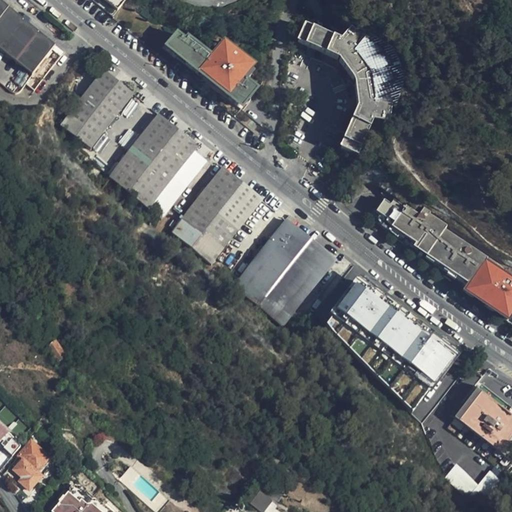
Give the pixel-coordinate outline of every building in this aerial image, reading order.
[(0,52),(27,75),(50,47),(0,5),(0,52)] [(387,76),(378,55),(365,38),(351,26),(342,37),(345,39),(343,42),(301,24),(293,42),(333,58),(335,54),(339,57),(337,60),(351,78),(354,77),(356,83),(352,84),(356,105),(360,105),(358,110),(355,108),(336,145),(354,154),(373,114),(376,115),(375,118),(390,118),(390,97),(387,76)] [(176,34),(168,44),(242,104),(256,87),(244,77),(253,65),(224,41),(210,57),(187,38),(184,41),(176,34)] [(242,104),(168,44),(166,47),(239,107),(242,104)] [(60,55),(50,47),(27,75),(36,83),(60,55)] [(88,142),(130,91),(102,67),(59,118),(88,142)] [(145,202),(193,144),(155,113),(142,129),(115,161),(108,171),(131,191),(145,202)] [(206,259),(257,199),(219,167),(169,227),(206,259)] [(411,209),(379,186),(376,190),(380,192),(395,203),(408,212),(411,209)] [(391,208),(395,203),(380,192),(371,207),(370,207),(369,207),(368,207),(367,208),(366,208),(365,209),(364,209),(364,210),(363,211),(363,212),(395,239),(399,234),(386,224),(387,222),(377,215),(385,203),(391,208)] [(408,212),(395,203),(391,208),(385,203),(377,215),(387,222),(386,224),(399,234),(413,216),(408,212)] [(415,217),(413,216),(399,234),(418,246),(419,245),(432,254),(430,257),(441,265),(440,267),(459,280),(460,278),(461,279),(480,256),(475,252),(472,256),(462,249),(464,244),(446,233),(448,230),(430,218),(432,215),(421,209),(415,217)] [(314,246),(284,221),(260,249),(231,283),(237,287),(279,322),(294,305),(330,260),(314,246)] [(399,234),(395,239),(455,286),(461,279),(460,278),(459,280),(440,267),(441,265),(430,257),(432,254),(419,245),(418,246),(399,234)] [(488,262),(480,256),(461,279),(472,286),(470,289),(481,298),(481,299),(498,312),(500,310),(511,318),(511,316),(511,285),(501,279),(503,275),(487,264),(488,262)] [(462,349),(359,273),(326,320),(344,339),(413,408),(462,349)] [(472,286),(461,279),(455,286),(504,320),(511,325),(511,316),(511,318),(500,310),(498,312),(481,299),(481,298),(470,289),(472,286)] [(66,356),(56,343),(49,347),(58,361),(66,356)] [(511,438),(511,415),(475,387),(451,418),(498,456),(511,438)] [(3,449),(12,457),(21,445),(0,426),(0,444),(4,448),(3,449)] [(49,458),(42,452),(40,450),(31,442),(19,456),(24,460),(16,469),(22,475),(20,477),(25,481),(22,485),(28,491),(42,477),(36,472),(49,458)] [(40,450),(42,452),(50,443),(48,442),(40,450)] [(24,460),(19,456),(11,465),(16,469),(24,460)] [(458,462),(450,471),(481,501),(501,480),(491,470),(479,483),(458,462)] [(48,470),(42,477),(48,483),(54,476),(48,470)] [(116,483),(146,511),(171,511),(127,471),(116,483)] [(111,511),(80,483),(68,497),(65,495),(60,501),(62,503),(53,511),(111,511)] [(253,500),(266,510),(274,501),(260,490),(253,500)]
